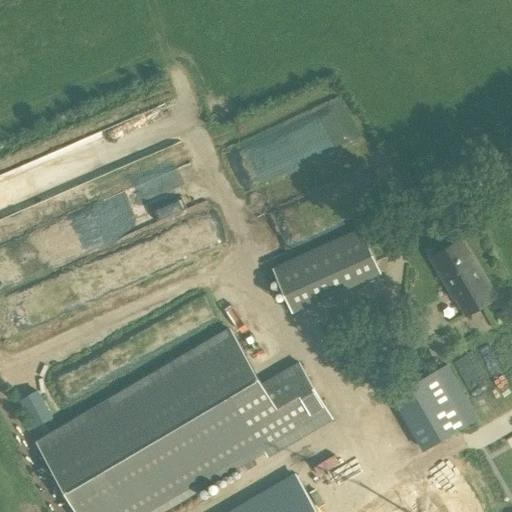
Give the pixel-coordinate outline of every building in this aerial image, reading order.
[(255,190),(362,145),(344,103),(237,148),(255,190)] [(362,227),(274,267),(294,311),(381,271),(362,227)] [(474,261),(461,239),(430,258),(452,294),(454,293),(467,315),(498,297),(476,260),(474,261)] [(427,328),(431,337),(452,326),(448,318),(427,328)] [(264,382),(230,326),(36,441),(77,511),(164,511),(265,452),(269,458),(334,419),(299,361),(264,382)] [(424,452),(469,424),(437,369),(392,396),(424,452)] [(496,511),(471,466),(390,511),(496,511)] [(318,511),(296,472),(228,511),(318,511)]
